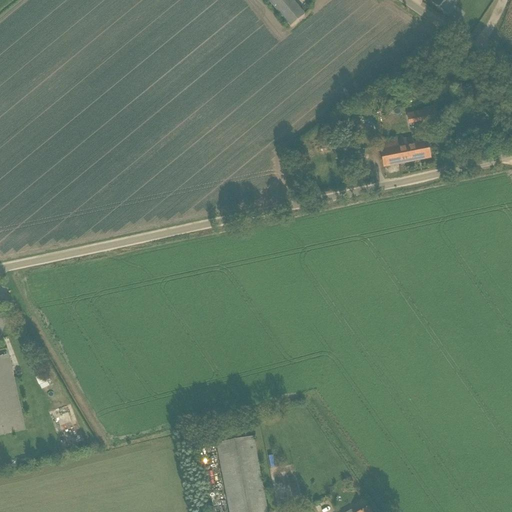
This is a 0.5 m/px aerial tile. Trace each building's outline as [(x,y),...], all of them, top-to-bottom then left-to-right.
[(266,0),(290,27),(304,15),(291,0),(266,0)] [(456,0),(434,0),(432,4),(446,14),(456,0)] [(421,114),(424,126),(439,122),(436,110),(421,114)] [(384,168),(430,159),(427,142),(413,145),(412,138),(379,145),(384,168)] [(216,444),(229,511),(266,511),(252,437),(216,444)]
